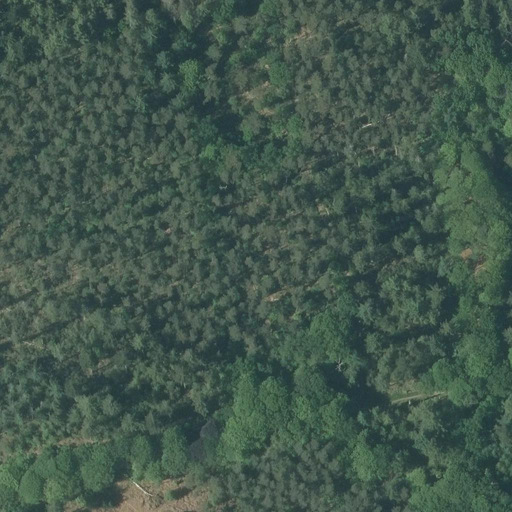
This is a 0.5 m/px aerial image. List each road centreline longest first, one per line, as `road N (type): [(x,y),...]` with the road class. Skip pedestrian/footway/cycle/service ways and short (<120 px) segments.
road 1 (track): [(511,380),(0,502)]
road 2 (track): [(0,75),(262,0)]
road 3 (track): [(511,267),(502,382),(472,463),(474,511)]
road 4 (track): [(308,178),(354,295),(357,412)]
road 5 (track): [(308,178),(276,0)]
